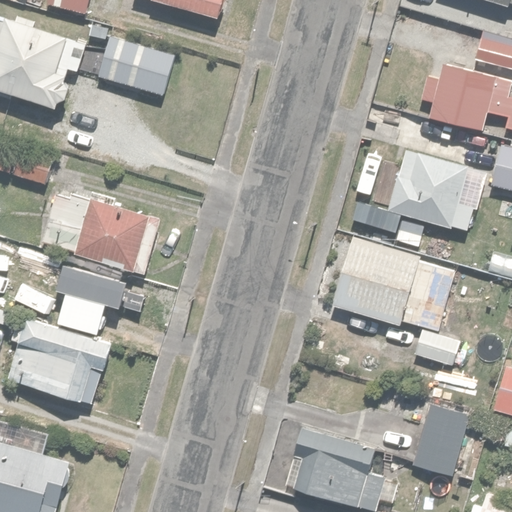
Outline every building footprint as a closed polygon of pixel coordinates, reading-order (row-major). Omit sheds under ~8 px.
[(55,0),(82,8),(84,0),(55,0)] [(177,0),(222,14),(226,0),(177,0)] [(0,89),(12,93),(13,88),(59,102),(71,64),(80,67),(90,36),(37,20),(38,14),(20,8),(19,13),(7,10),(5,17),(0,15),(0,89)] [(511,38),(482,32),(477,56),(511,64),(511,38)] [(500,72),(442,58),(429,112),(488,126),(500,72)] [(0,137),(0,161),(15,165),(14,171),(56,181),(61,159),(37,154),(39,146),(0,137)] [(511,141),(501,139),(491,179),(511,184),(511,141)] [(403,172),(400,171),(390,198),(456,223),(478,164),(415,141),(403,172)] [(166,211),(61,178),(43,235),(148,268),(166,211)] [(419,252),(358,233),(338,298),(399,317),(419,252)] [(109,333),(26,311),(9,374),(93,396),(109,333)] [(426,399),(411,460),(453,471),(469,410),(426,399)] [(17,416),(12,438),(0,434),(0,508),(16,511),(54,511),(69,451),(46,445),(51,424),(17,416)] [(375,441),(302,422),(288,473),(361,493),(375,441)] [(511,511),(511,492),(486,485),(481,500),(474,498),(469,511),(511,511)]
